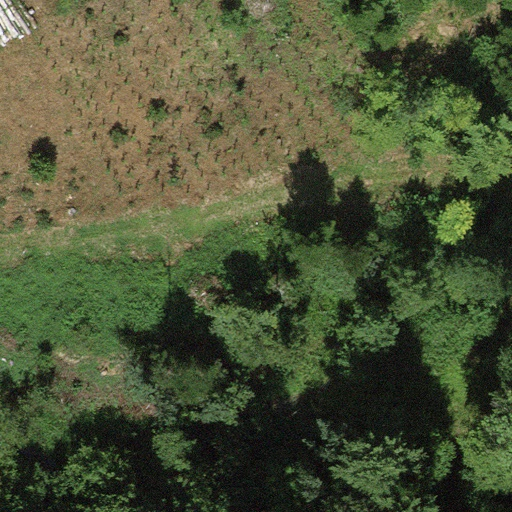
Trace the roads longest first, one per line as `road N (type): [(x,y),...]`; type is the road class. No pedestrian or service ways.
road 1 (track): [(0,292),(386,271),(511,283)]
road 2 (track): [(511,327),(496,382),(436,511)]
